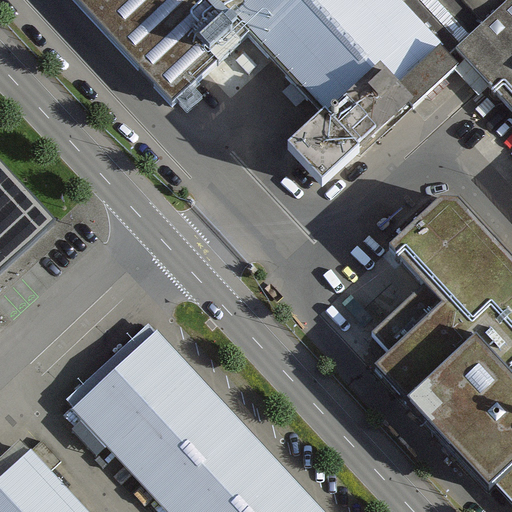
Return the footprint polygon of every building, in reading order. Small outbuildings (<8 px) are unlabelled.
[(511,0),(88,0),(182,100),(247,39),(326,123),(361,161),(466,62),(511,111),(511,0)] [(361,161),(326,123),(287,159),(322,197),(361,161)] [(0,278),(54,229),(0,169),(0,278)] [(456,309),(390,368),(511,503),(511,255),(456,194),(399,245),(456,309)] [(323,511),(154,330),(72,406),(170,511),(323,511)] [(78,511),(31,462),(0,491),(0,511),(78,511)]
